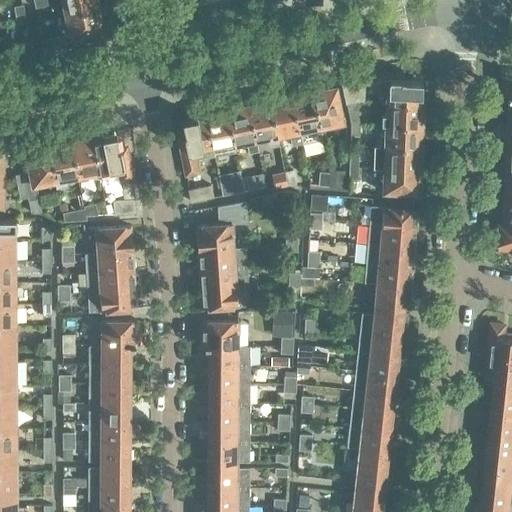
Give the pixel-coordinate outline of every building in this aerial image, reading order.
[(46,6),(45,0),(31,0),(34,8),(46,6)] [(63,0),(66,12),(100,5),(98,0),(63,0)] [(186,0),(164,0),(166,11),(187,7),(186,0)] [(71,35),(104,28),(104,27),(102,28),(100,15),(102,13),(100,5),(66,12),(71,35)] [(22,6),(13,7),(14,20),(24,19),(22,6)] [(42,40),(45,53),(56,50),(67,48),(64,35),(42,40)] [(19,58),(23,57),(31,55),(30,43),(17,45),(19,58)] [(373,81),(373,72),(352,74),(353,80),(342,82),(347,102),(359,99),(366,99),(366,81),(373,81)] [(422,103),(422,102),(422,93),(421,93),(422,79),(404,79),(404,78),(401,77),(401,73),(373,72),(373,81),(382,81),(382,93),(378,93),(378,101),(382,101),(422,103)] [(511,75),(501,75),(501,93),(507,93),(507,95),(510,95),(510,99),(511,99),(511,75)] [(316,90),(313,91),(320,125),(331,122),(332,127),(343,125),(336,86),(326,88),(324,86),(316,87),(316,90)] [(295,95),(291,96),(300,143),(322,138),(320,125),(313,91),(305,93),(303,90),(296,92),(295,95)] [(274,96),(273,99),(270,100),(276,134),(287,131),(290,145),(300,143),(291,96),(284,97),(281,94),(274,96)] [(252,104),(248,104),(257,148),(278,144),(276,134),(270,100),(262,102),(260,99),(253,101),(252,104)] [(377,123),(381,123),(420,125),(421,115),(424,114),(424,108),(421,106),(422,103),(382,101),(381,115),(377,115),(377,123)] [(231,105),(230,108),(227,109),(233,143),(245,140),(248,152),(257,150),(257,148),(248,104),(240,106),(238,104),(231,105)] [(207,113),(214,151),(215,156),(227,154),(225,144),(233,143),(227,109),(219,111),(216,108),(209,110),(209,113),(207,113)] [(348,110),(351,121),(359,121),(357,108),(348,110)] [(214,151),(207,113),(196,115),(196,116),(182,119),(185,132),(183,132),(184,135),(179,136),(186,166),(187,176),(202,173),(199,157),(196,157),(195,151),(204,149),(204,153),(214,151)] [(359,121),(351,121),(350,133),(359,134),(359,121)] [(376,145),(419,147),(420,138),(423,136),(423,130),(420,128),(420,125),(381,123),(381,137),(376,137),(376,145)] [(103,134),(93,136),(100,170),(108,169),(116,168),(119,183),(121,183),(123,201),(114,202),(115,213),(135,211),(131,176),(125,147),(121,148),(120,145),(119,145),(116,133),(103,136),(103,134)] [(82,137),(81,139),(71,141),(74,152),(78,175),(79,180),(89,178),(88,173),(100,170),(93,136),(90,137),(88,135),(82,137)] [(59,143),(49,145),(55,179),(57,184),(67,182),(65,177),(78,175),(74,152),(71,141),(68,142),(66,140),(59,141),(59,143)] [(37,146),(36,148),(26,150),(33,184),(55,179),(49,145),(46,146),(45,144),(37,146)] [(374,167),(384,167),(419,169),(420,160),(422,158),(423,152),(419,149),(419,147),(376,145),(374,145),(374,159),(374,167)] [(349,153),(349,165),(357,165),(358,153),(349,153)] [(357,165),(349,165),(348,178),(357,178),(357,165)] [(380,175),(379,190),(417,191),(417,192),(418,192),(419,182),(421,181),(422,174),(419,171),(419,169),(384,167),(384,175),(380,175)] [(284,170),(287,183),(296,182),(293,168),(284,170)] [(274,186),(287,183),(284,170),(271,172),(274,186)] [(327,185),(328,171),(318,170),(317,184),(327,185)] [(16,173),(18,185),(27,184),(25,171),(16,173)] [(240,176),(243,190),(252,188),(249,174),(240,176)] [(233,192),(243,190),(240,176),(231,178),(233,192)] [(266,185),(264,177),(260,178),(261,183),(256,184),(256,187),(266,185)] [(27,184),(18,185),(21,198),(30,196),(27,184)] [(212,184),(188,189),(191,201),(214,196),(212,184)] [(321,209),(322,209),(323,195),(312,194),(311,208),(321,209)] [(29,199),(32,212),(43,212),(40,197),(29,199)] [(246,221),(245,200),(218,206),(220,223),(199,225),(199,224),(198,225),(198,231),(196,231),(198,250),(199,250),(234,248),(234,246),(233,234),(234,234),(233,222),(246,221)] [(84,204),(85,207),(87,214),(99,213),(97,202),(84,204)] [(416,228),(418,208),(371,204),(369,224),(416,228)] [(87,219),(87,214),(85,207),(63,211),(65,220),(87,219)] [(511,207),(505,208),(504,223),(496,222),(496,231),(511,232),(511,207)] [(309,212),(309,220),(321,220),(321,212),(309,212)] [(0,216),(0,238),(15,238),(15,216),(4,216),(4,217),(0,216)] [(320,229),(321,220),(309,220),(308,228),(320,229)] [(369,224),(368,243),(415,247),(416,228),(369,224)] [(96,228),(98,252),(98,253),(132,250),(134,250),(132,231),(130,232),(130,225),(96,228)] [(42,238),(50,238),(50,226),(42,226),(42,238)] [(511,232),(496,231),(495,248),(511,249),(511,251),(511,232)] [(286,232),(286,241),(298,241),(299,233),(286,232)] [(15,238),(0,238),(0,259),(15,260),(15,238)] [(298,241),(286,241),(285,249),(298,250),(298,241)] [(366,262),(413,267),(415,247),(368,243),(366,262)] [(60,245),(60,253),(72,253),(72,245),(60,245)] [(199,250),(201,270),(246,267),(245,246),(234,246),(234,248),(199,250)] [(42,260),(50,260),(50,247),(42,247),(42,260)] [(133,270),(132,250),(98,253),(98,252),(86,253),(87,274),(133,270)] [(307,258),(319,258),(319,250),(307,250),(307,258)] [(72,253),(60,253),(60,261),(72,261),(72,253)] [(318,266),(319,258),(307,258),(306,266),(318,266)] [(0,259),(0,281),(16,281),(15,260),(0,259)] [(42,272),(50,271),(50,260),(42,260),(42,272)] [(377,282),(377,286),(411,290),(413,267),(366,262),(364,281),(377,282)] [(302,271),(302,276),(315,276),(318,277),(318,266),(306,266),(302,266),(302,271)] [(247,286),(246,267),(201,270),(202,289),(247,286)] [(133,270),(87,274),(88,293),(134,289),(133,270)] [(301,283),(302,276),(302,271),(290,270),(289,287),(293,287),(301,287),(301,283)] [(302,276),(301,283),(314,284),(315,276),(302,276)] [(0,303),(16,303),(16,281),(0,281),(0,303)] [(69,284),(58,284),(58,299),(69,299),(69,284)] [(203,308),(248,304),(249,304),(247,286),(202,289),(203,308)] [(374,310),(403,314),(403,310),(409,310),(409,306),(410,306),(411,290),(377,286),(374,310)] [(301,287),(293,287),(292,297),(300,298),(301,287)] [(135,308),(134,289),(88,293),(89,311),(135,308)] [(42,303),(50,303),(50,290),(42,291),(42,303)] [(0,324),(16,325),(16,303),(0,303),(0,324)] [(42,315),(51,315),(50,303),(42,303),(42,315)] [(294,322),(295,311),(273,310),(272,334),(282,335),(294,335),(294,322)] [(361,311),(359,330),(400,336),(403,314),(374,310),(374,313),(361,311)] [(61,334),(74,333),(80,333),(80,316),(61,317),(61,334)] [(102,319),(102,344),(102,345),(130,345),(137,345),(137,320),(102,319)] [(202,345),(210,345),(238,345),(238,344),(238,320),(202,320),(202,345)] [(491,322),(488,351),(511,353),(511,333),(504,332),(505,324),(491,322)] [(16,325),(0,324),(0,361),(15,361),(16,361),(16,325)] [(315,335),(316,326),(304,325),(303,334),(315,335)] [(359,330),(357,349),(398,354),(400,336),(359,330)] [(74,352),(74,333),(61,334),(62,352),(74,352)] [(282,335),(281,343),(294,344),(294,336),(282,335)] [(51,349),(51,337),(43,337),(43,349),(51,349)] [(294,344),(281,343),(281,352),(293,352),(294,344)] [(130,365),(130,345),(102,345),(102,344),(89,344),(89,365),(130,365)] [(238,345),(210,345),(210,365),(250,365),(250,345),(238,344),(238,345)] [(355,368),(396,373),(398,354),(357,349),(355,368)] [(511,353),(488,351),(486,371),(511,373),(511,353)] [(298,354),(297,363),(310,363),(310,354),(298,354)] [(289,365),(289,364),(289,357),(282,357),(281,357),(280,365),(289,365)] [(51,359),(43,359),(43,371),(51,371),(51,359)] [(15,361),(0,361),(0,383),(16,384),(16,361),(15,361)] [(309,372),(310,363),(297,363),(297,372),(309,372)] [(89,365),(89,384),(130,384),(130,365),(89,365)] [(250,365),(210,365),(210,384),(250,384),(250,365)] [(355,368),(353,388),(394,393),(396,373),(355,368)] [(493,380),(492,391),(511,393),(511,373),(486,371),(485,379),(493,380)] [(285,374),(284,383),(297,383),(297,375),(285,374)] [(70,382),(59,382),(59,390),(56,390),(57,402),(63,402),(70,402),(70,382)] [(0,405),(16,405),(16,384),(0,383),(0,405)] [(297,383),(284,383),(284,391),(296,392),(297,383)] [(129,403),(130,384),(89,384),(88,403),(129,403)] [(210,384),(210,403),(249,403),(250,384),(210,384)] [(351,407),(392,412),(394,393),(353,388),(351,407)] [(511,393),(492,391),(490,412),(511,413),(511,393)] [(43,405),(51,405),(51,393),(43,393),(43,405)] [(302,394),(301,402),(314,403),(314,395),(302,394)] [(63,402),(63,408),(63,410),(75,410),(75,402),(70,402),(63,402)] [(314,403),(301,402),(301,410),(313,411),(314,403)] [(88,403),(88,422),(129,422),(129,403),(88,403)] [(210,403),(209,423),(249,423),(249,403),(210,403)] [(16,405),(0,405),(0,427),(17,427),(16,405)] [(43,417),(51,417),(51,405),(43,405),(43,417)] [(351,407),(349,426),(390,431),(392,412),(351,407)] [(278,412),(278,420),(290,421),(290,413),(278,412)] [(488,431),(511,434),(511,413),(490,412),(488,431)] [(290,421),(278,420),(277,428),(290,429),(290,421)] [(88,422),(88,441),(129,441),(129,422),(88,422)] [(209,423),(209,442),(249,442),(249,423),(209,423)] [(361,448),(388,451),(390,431),(349,426),(347,445),(361,447),(361,448)] [(0,448),(17,449),(17,427),(0,427),(0,448)] [(486,449),(511,451),(511,434),(488,431),(486,449)] [(63,440),(75,440),(75,432),(63,432),(63,440)] [(298,441),(310,442),(311,434),(299,433),(298,441)] [(43,448),(52,448),(51,436),(43,436),(43,448)] [(75,440),(63,440),(63,448),(75,448),(75,440)] [(88,441),(88,460),(100,460),(100,463),(129,463),(129,441),(88,441)] [(310,450),(310,442),(298,441),(298,449),(310,450)] [(249,442),(209,442),(209,463),(238,463),(238,460),(249,460),(249,442)] [(0,470),(17,470),(17,449),(0,448),(0,470)] [(43,460),(52,460),(52,448),(43,448),(43,460)] [(361,448),(357,483),(384,487),(388,451),(361,448)] [(484,467),(511,470),(511,451),(486,449),(484,467)] [(287,453),(275,452),(275,461),(286,461),(287,453)] [(88,466),(88,486),(129,487),(129,463),(100,463),(100,466),(88,466)] [(209,463),(209,487),(249,488),(249,466),(238,466),(238,463),(209,463)] [(286,467),(275,467),(274,475),(286,476),(286,467)] [(480,505),(507,508),(508,500),(511,470),(484,467),(480,505)] [(17,470),(0,470),(0,506),(16,507),(17,506),(17,470)] [(63,485),(75,485),(75,477),(63,477),(63,485)] [(52,495),(52,483),(43,483),(44,495),(52,495)] [(357,483),(354,511),(381,511),(384,487),(357,483)] [(75,493),(75,485),(63,485),(63,493),(75,493)] [(129,506),(129,487),(88,486),(88,505),(129,506)] [(209,487),(209,507),(248,507),(249,488),(209,487)] [(273,498),(272,506),(273,506),(285,506),(285,499),(273,498)]
